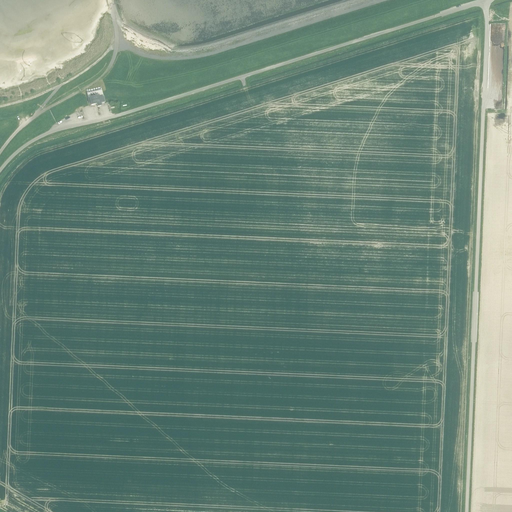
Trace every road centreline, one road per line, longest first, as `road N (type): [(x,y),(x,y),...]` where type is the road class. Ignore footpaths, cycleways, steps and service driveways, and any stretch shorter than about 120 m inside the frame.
road 1 (unclassified): [(0,170),(24,145),(58,128),(483,0)]
road 2 (unclassified): [(465,511),(483,0)]
road 3 (unclassified): [(0,152),(34,116),(108,69),(116,50),(110,4)]
